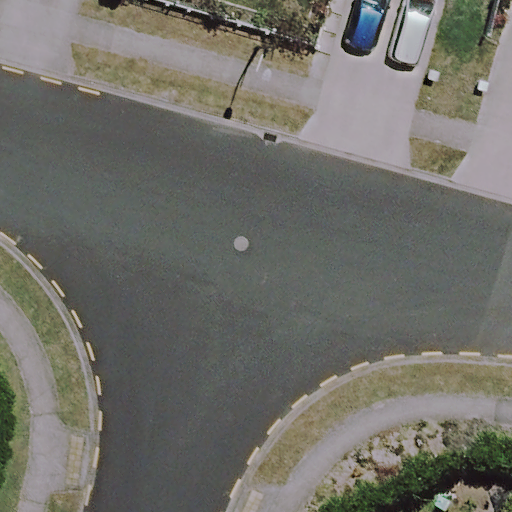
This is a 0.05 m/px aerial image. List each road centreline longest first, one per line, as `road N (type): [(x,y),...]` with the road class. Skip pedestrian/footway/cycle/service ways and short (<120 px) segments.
road 1 (residential): [(225,209),(145,511)]
road 2 (residential): [(511,279),(225,209)]
road 3 (residential): [(225,209),(0,145)]
